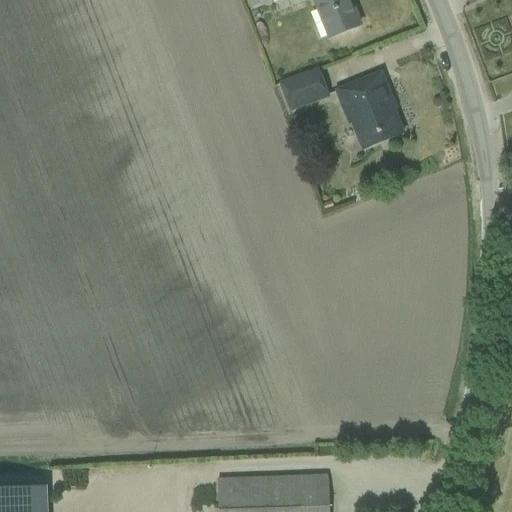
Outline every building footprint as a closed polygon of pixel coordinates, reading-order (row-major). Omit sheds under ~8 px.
[(244,0),(248,9),(277,0),(314,0),(329,38),(359,26),(348,0),(244,0)] [(317,71),(278,85),(288,112),(327,97),(317,71)] [(380,74),(336,92),(349,125),(352,124),(362,150),(402,134),(389,101),(391,100),(380,74)] [(218,511),(328,511),(327,477),(217,481),(218,511)] [(44,511),(43,479),(0,480),(0,511),(44,511)]
